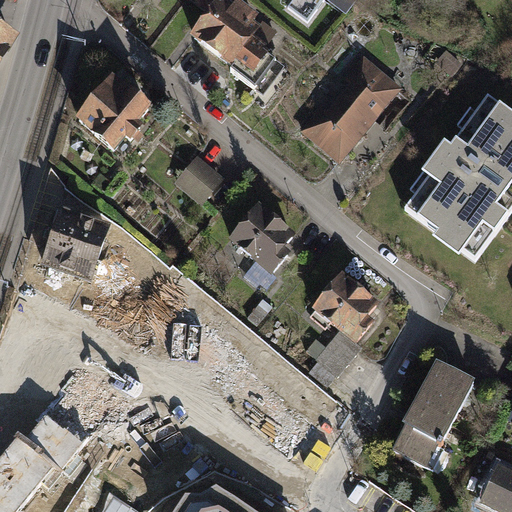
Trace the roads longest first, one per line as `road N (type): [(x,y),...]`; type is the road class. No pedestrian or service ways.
road 1 (residential): [(329,511),(330,482),(435,301),(73,7),(50,0)]
road 2 (secondary): [(0,171),(50,0)]
